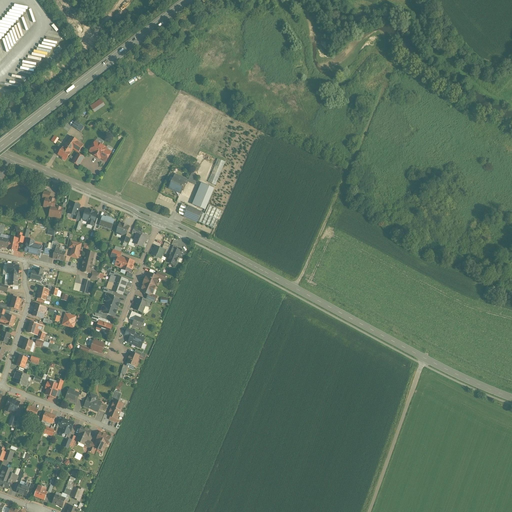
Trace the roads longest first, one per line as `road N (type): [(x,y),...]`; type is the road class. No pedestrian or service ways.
road 1 (tertiary): [(159,220),(423,358)]
road 2 (primary): [(0,148),(190,0)]
road 3 (track): [(295,289),(386,82)]
road 4 (unclassified): [(423,358),(368,511)]
road 5 (tertiary): [(10,156),(159,220)]
road 6 (residential): [(159,220),(114,351)]
road 7 (residential): [(24,260),(28,300),(1,386)]
road 8 (residential): [(92,33),(0,114)]
